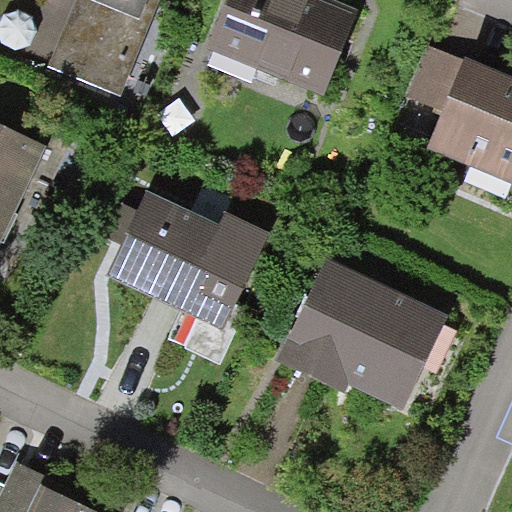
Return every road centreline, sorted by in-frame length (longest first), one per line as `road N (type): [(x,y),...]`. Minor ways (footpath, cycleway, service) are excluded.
road 1 (residential): [(261,511),(0,385)]
road 2 (residential): [(511,383),(456,511)]
